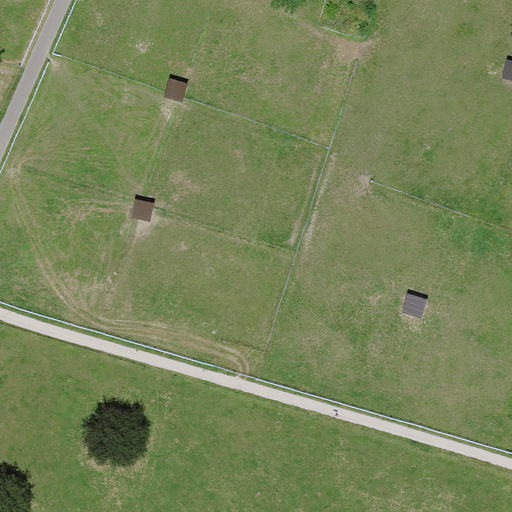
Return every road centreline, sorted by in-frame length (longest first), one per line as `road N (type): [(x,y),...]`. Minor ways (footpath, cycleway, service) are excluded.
road 1 (track): [(511,463),(0,310)]
road 2 (residential): [(0,145),(63,0)]
